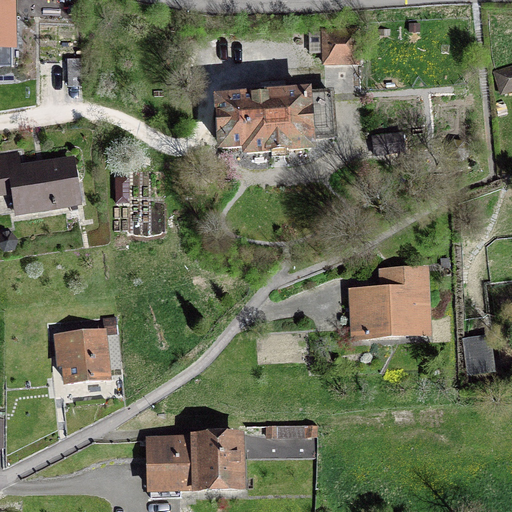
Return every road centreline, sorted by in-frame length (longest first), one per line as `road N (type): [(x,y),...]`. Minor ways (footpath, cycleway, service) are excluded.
road 1 (residential): [(0,124),(107,114),(182,147),(200,134),(212,88),(228,74),(286,66)]
road 2 (residential): [(0,481),(109,426),(203,355),(271,287)]
road 3 (residential): [(169,0),(408,0)]
